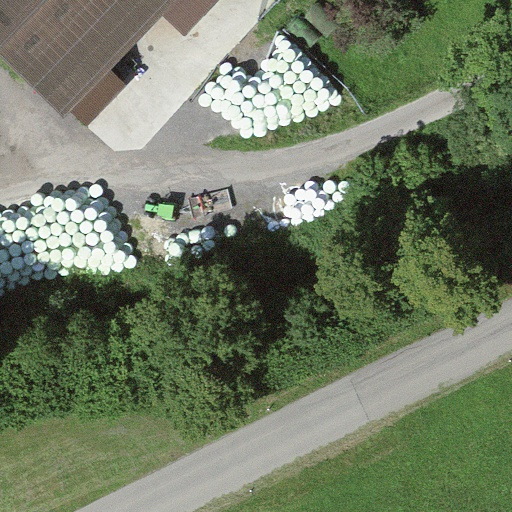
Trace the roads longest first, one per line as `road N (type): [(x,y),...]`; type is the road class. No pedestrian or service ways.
road 1 (track): [(0,193),(80,178),(313,158),(511,68)]
road 2 (tertiary): [(511,331),(146,511)]
